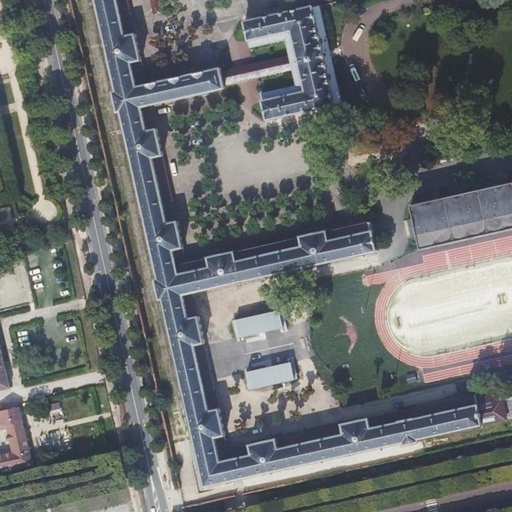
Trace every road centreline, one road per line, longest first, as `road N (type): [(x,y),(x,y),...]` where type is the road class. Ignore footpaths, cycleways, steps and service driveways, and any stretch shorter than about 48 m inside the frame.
road 1 (secondary): [(131,391),(44,0)]
road 2 (track): [(0,222),(41,214),(0,26)]
road 3 (secondary): [(162,511),(131,391)]
road 4 (secondary): [(131,391),(152,511)]
